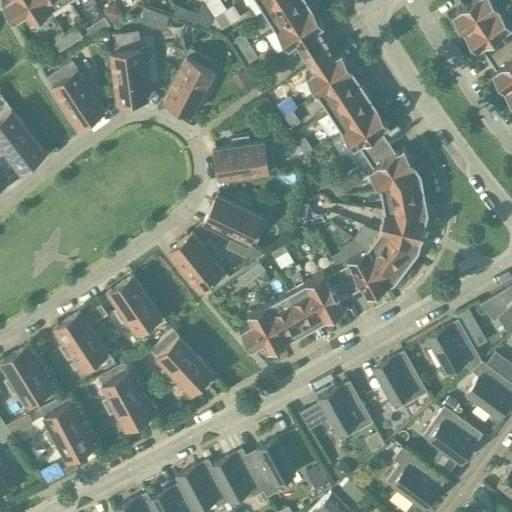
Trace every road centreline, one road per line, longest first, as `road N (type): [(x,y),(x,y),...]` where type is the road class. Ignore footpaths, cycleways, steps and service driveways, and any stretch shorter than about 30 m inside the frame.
road 1 (residential): [(511,260),(284,391),(49,511)]
road 2 (residential): [(189,136),(200,166),(196,195),(184,210),(0,335)]
road 3 (residential): [(368,7),(511,216)]
road 4 (residential): [(0,206),(123,117),(151,115),(189,136)]
road 5 (residential): [(368,7),(189,136)]
road 6 (residential): [(417,0),(511,138)]
